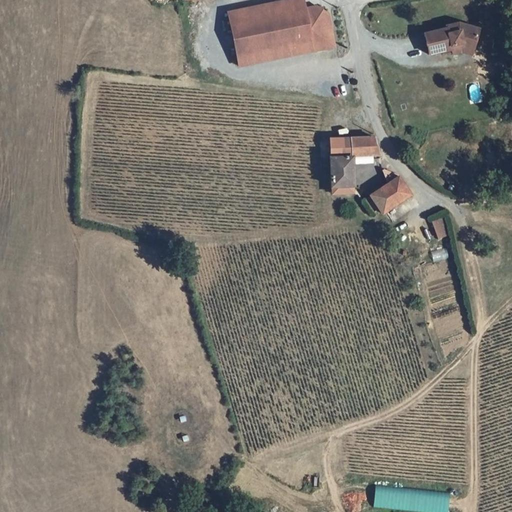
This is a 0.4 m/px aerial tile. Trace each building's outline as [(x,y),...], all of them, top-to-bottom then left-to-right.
[(300,0),(294,0),(227,15),(238,66),(332,46),(326,17),(316,9),(302,11),(300,0)] [(436,53),(448,49),(458,51),(462,34),(440,29),(429,34),(430,36),(408,44),(414,64),(436,56),(436,53)] [(448,49),(436,53),(436,56),(439,61),(446,58),(457,60),(458,51),(448,49)] [(374,139),(343,137),(344,155),(350,155),(380,155),(374,139)] [(329,188),(351,188),(350,155),(344,155),(328,155),(329,188)] [(410,196),(398,177),(363,200),(371,211),(377,207),(382,214),(410,196)] [(448,235),(445,220),(433,225),(438,240),(448,235)] [(372,506),(423,511),(448,511),(450,493),(375,484),(372,506)]
